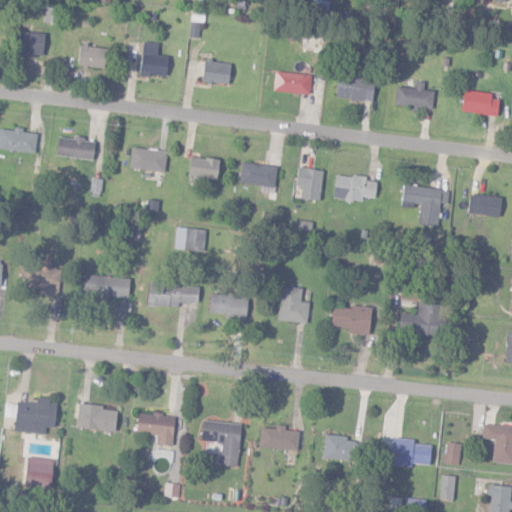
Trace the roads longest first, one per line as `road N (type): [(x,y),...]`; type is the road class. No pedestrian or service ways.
road 1 (residential): [(511,159),(0,86)]
road 2 (residential): [(0,337),(511,403)]
